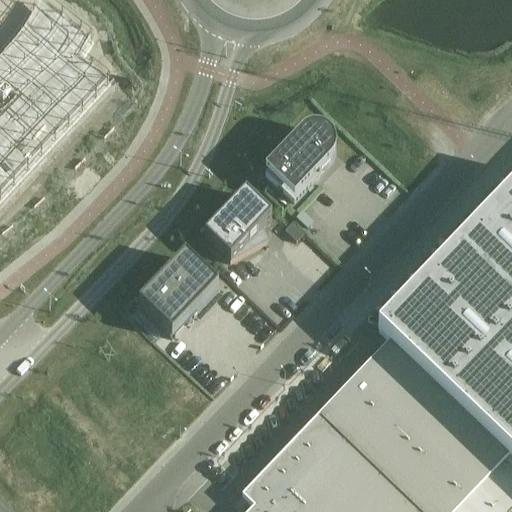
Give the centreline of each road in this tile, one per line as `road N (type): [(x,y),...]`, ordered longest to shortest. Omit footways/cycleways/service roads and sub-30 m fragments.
road 1 (unclassified): [(139,511),(511,115)]
road 2 (tertiary): [(3,387),(179,196),(211,136),(248,33)]
road 3 (tertiary): [(211,19),(210,52),(164,161),(0,333)]
